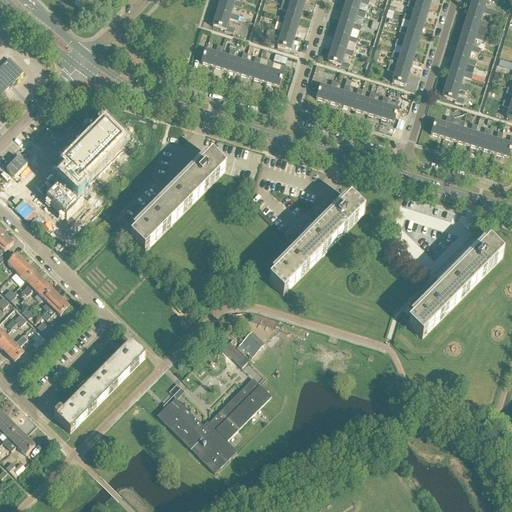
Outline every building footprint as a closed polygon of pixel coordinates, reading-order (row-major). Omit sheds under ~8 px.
[(69,0),(81,12),(92,0),(69,0)] [(222,0),(221,5),(233,9),(241,11),(243,6),(235,4),(236,0),(222,0)] [(286,0),(292,2),(290,10),(302,13),(306,1),(304,0),(286,0)] [(347,0),(347,2),(360,6),(368,8),(369,4),(361,1),(361,0),(347,0)] [(418,0),(416,7),(429,11),(432,0),(418,0)] [(473,0),(470,12),(483,16),(490,18),(492,13),(484,11),(487,2),(481,0),(473,0)] [(343,15),(356,19),(364,21),(365,16),(357,14),(360,6),(347,2),(343,15)] [(415,12),(412,19),(425,23),(429,11),(416,7),(408,4),(407,9),(415,12)] [(217,18),(229,22),(237,24),(239,19),(231,17),(233,9),(221,5),(217,18)] [(288,14),(286,22),(298,26),(302,13),(290,10),(282,7),(280,12),(288,14)] [(466,25),(479,29),(486,31),(488,26),(480,24),(483,16),(470,12),(466,25)] [(343,15),(339,28),(352,31),(360,34),(361,29),(354,27),(356,19),(343,15)] [(411,24),(408,32),(421,36),(425,23),(412,19),(405,17),(403,22),(411,24)] [(229,22),(217,18),(213,29),(225,33),(225,34),(233,37),(235,32),(227,29),(229,22)] [(284,27),(282,35),(295,39),(298,26),(286,22),(278,20),(276,25),(284,27)] [(373,24),(370,31),(376,33),(379,26),(373,24)] [(466,25),(462,37),(475,41),(483,44),(484,39),(476,37),(479,29),(466,25)] [(335,40),(348,44),(356,47),(357,42),(350,39),(352,31),(339,28),(335,40)] [(407,37),(405,45),(417,49),(421,36),(408,32),(401,30),(399,35),(407,37)] [(295,39),(282,35),(274,33),(272,37),(280,40),(277,49),(290,53),(295,39)] [(260,47),(262,39),(255,37),(253,45),(260,47)] [(462,37),(458,50),(471,54),(479,57),(480,52),(472,49),(475,41),(462,37)] [(331,53),(344,57),(352,59),(354,55),(346,52),(348,44),(335,40),(331,53)] [(403,50),(401,58),(413,62),(417,49),(405,45),(397,43),(395,47),(403,50)] [(216,71),(220,58),(222,50),(217,48),(215,56),(206,53),(202,66),(216,71)] [(454,63),(467,67),(475,69),(476,65),(468,62),(471,54),(458,50),(454,63)] [(216,71),(229,75),(233,62),(235,54),(234,54),(230,52),(228,60),(220,58),(216,71)] [(344,57),(331,53),(328,65),(340,69),(340,70),(348,72),(350,67),(342,65),(344,57)] [(399,63),(397,70),(409,74),(413,62),(401,58),(393,55),(391,60),(399,63)] [(241,78),(245,66),(248,58),(243,56),(241,64),(233,62),(229,75),(241,78)] [(273,64),(285,68),(287,61),(275,57),(273,64)] [(254,82),(258,70),(261,62),(256,60),(253,68),(245,66),(241,78),(254,82)] [(0,70),(0,99),(9,90),(11,91),(14,89),(12,87),(23,76),(9,61),(0,70)] [(450,76),(463,80),(471,82),(472,77),(464,75),(467,67),(454,63),(450,76)] [(267,86),(271,74),(273,66),(269,64),(266,72),(258,70),(254,82),(267,86)] [(271,74),(267,86),(279,90),(283,78),(286,70),(281,68),(279,76),(271,74)] [(409,74),(397,70),(389,68),(387,73),(395,75),(392,85),(405,89),(409,74)] [(446,89),(459,92),(467,95),(468,90),(460,88),(463,80),(450,76),(446,89)] [(483,86),(484,81),(472,77),(471,82),(483,86)] [(331,106),(335,93),(337,85),(332,84),(330,92),(320,89),(316,102),(331,106)] [(343,110),(347,97),(350,89),(345,88),(343,96),(335,93),(331,106),(343,110)] [(459,92),(446,89),(442,100),(455,104),(454,105),(463,108),(464,103),(456,100),(459,92)] [(356,114),(360,101),(363,93),(358,92),(355,100),(347,97),(343,110),(356,114)] [(369,118),(373,105),(375,97),(370,96),(368,104),(360,101),(356,114),(369,118)] [(382,122),(385,109),(388,101),(383,100),(381,108),(373,105),(369,118),(382,122)] [(385,109),(382,122),(394,125),(397,113),(398,114),(401,105),(396,104),(394,112),(385,109)] [(511,106),(503,104),(502,108),(510,111),(507,120),(511,121),(511,106)] [(432,119),(435,111),(429,109),(426,118),(432,119)] [(445,141),(449,129),(452,121),(447,119),(444,127),(435,124),(431,137),(445,141)] [(445,141),(458,145),(462,133),(464,125),(460,123),(457,131),(449,129),(445,141)] [(471,149),(475,137),(477,129),(472,127),(470,135),(462,133),(458,145),(471,149)] [(105,129),(60,175),(63,178),(76,191),(121,146),(121,145),(119,143),(119,142),(105,129)] [(471,149),(484,153),(488,141),(490,133),(485,131),(483,139),(475,137),(471,149)] [(496,157),(500,145),(503,137),(498,135),(495,143),(488,141),(484,153),(496,157)] [(500,145),(496,157),(508,161),(511,148),(511,139),(508,147),(500,145)] [(168,204),(130,242),(144,256),(226,174),(212,160),(205,166),(204,164),(199,169),(197,167),(190,174),(192,176),(167,202),(168,204)] [(63,178),(46,194),(68,215),(84,199),(76,191),(63,178)] [(329,216),(331,219),(305,245),(307,246),(269,285),(283,298),(364,217),(350,203),(344,209),(342,207),(338,212),(335,210),(329,216)] [(0,241),(0,259),(13,246),(4,237),(0,241)] [(470,262),(444,288),(446,289),(408,328),(422,342),(503,260),(489,246),(483,252),(481,250),(476,255),(474,253),(468,259),(470,262)] [(7,267),(16,276),(25,266),(16,258),(7,267)] [(16,276),(25,285),(34,275),(25,266),(16,276)] [(33,293),(34,293),(43,284),(34,275),(25,285),(29,289),(22,296),(26,300),(33,293)] [(34,293),(43,302),(52,293),(43,284),(34,293)] [(5,299),(8,302),(13,296),(10,293),(5,299)] [(51,310),(51,311),(61,301),(52,293),(43,302),(47,306),(43,311),(47,314),(51,310)] [(13,296),(8,302),(11,305),(17,299),(13,296)] [(51,311),(43,320),(47,324),(56,315),(65,324),(69,320),(65,315),(70,310),(61,301),(51,311)] [(6,304),(0,310),(3,313),(9,307),(6,304)] [(175,311),(180,317),(185,312),(179,307),(175,311)] [(22,316),(25,319),(31,314),(28,310),(22,316)] [(31,314),(25,319),(29,323),(34,317),(31,314)] [(18,327),(23,321),(20,318),(15,324),(14,323),(7,330),(10,333),(17,327),(18,327)] [(26,325),(23,321),(18,327),(21,330),(26,325)] [(37,331),(47,341),(53,336),(43,326),(37,331)] [(32,348),(37,352),(45,343),(38,336),(32,342),(35,345),(32,348)] [(251,336),(239,348),(253,361),(265,348),(251,336)] [(0,344),(0,351),(5,357),(15,348),(6,339),(0,344)] [(15,348),(5,357),(14,366),(24,357),(19,352),(27,343),(23,339),(15,348)] [(230,346),(223,353),(242,372),(248,365),(230,346)] [(54,420),(70,436),(145,361),(131,347),(63,416),(60,413),(54,420)] [(181,406),(176,401),(157,420),(215,477),(237,455),(227,445),(272,401),(253,382),(205,430),(190,416),(191,412),(186,412),(185,410),(185,406),(181,406)] [(0,431),(8,423),(0,414),(0,431)] [(0,439),(3,437),(8,441),(17,432),(8,423),(0,431),(0,439)] [(17,450),(26,440),(17,432),(8,441),(3,446),(12,455),(17,450)] [(26,440),(17,450),(26,459),(35,449),(26,440)] [(9,475),(15,481),(25,471),(20,467),(16,471),(14,470),(15,469),(12,466),(6,472),(9,475)]
